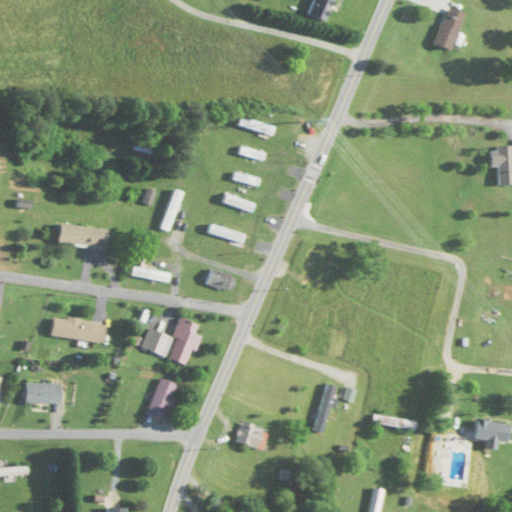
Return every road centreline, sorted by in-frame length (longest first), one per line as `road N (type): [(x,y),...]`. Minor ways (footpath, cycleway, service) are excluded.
road 1 (tertiary): [(167,511),(386,0)]
road 2 (residential): [(249,312),(0,281)]
road 3 (residential): [(198,435),(0,431)]
